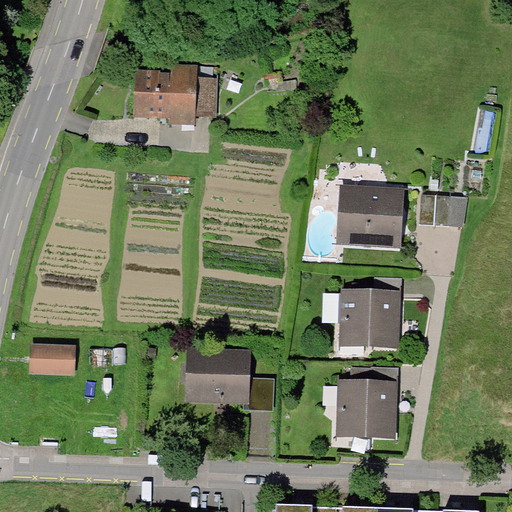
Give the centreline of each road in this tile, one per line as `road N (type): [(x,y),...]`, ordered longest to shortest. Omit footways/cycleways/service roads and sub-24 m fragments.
road 1 (residential): [(511,482),(234,470)]
road 2 (secondary): [(81,0),(0,241)]
road 3 (residential): [(234,470),(0,459)]
